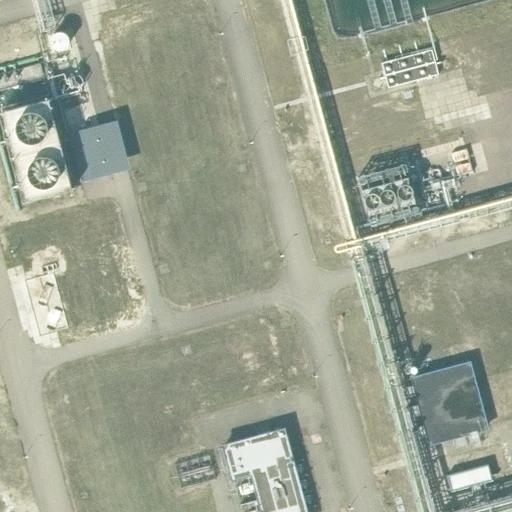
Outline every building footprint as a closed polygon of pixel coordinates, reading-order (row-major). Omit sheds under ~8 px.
[(27,201),(72,189),(47,98),(2,111),(27,201)] [(83,182),(111,174),(129,169),(116,122),(70,134),(83,182)] [(465,150),(452,153),(454,163),(467,159),(465,150)] [(469,163),(456,166),(458,175),(471,172),(469,163)] [(427,446),(488,430),(469,362),(409,378),(427,446)] [(306,511),(284,428),(221,445),(231,481),(250,476),(259,511),(306,511)] [(451,492),(490,482),(486,467),(447,477),(451,492)]
